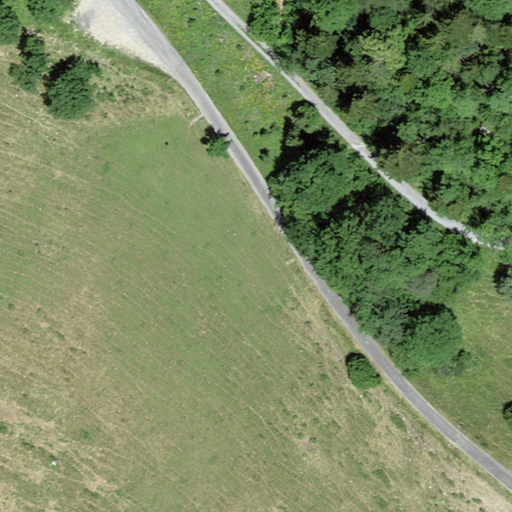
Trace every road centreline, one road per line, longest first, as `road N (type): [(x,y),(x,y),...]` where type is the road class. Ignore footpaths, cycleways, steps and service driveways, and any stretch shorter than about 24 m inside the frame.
road 1 (track): [(120,0),(211,112),(362,338),(449,433),(511,486)]
road 2 (track): [(511,245),(477,240),(422,205),(218,0)]
